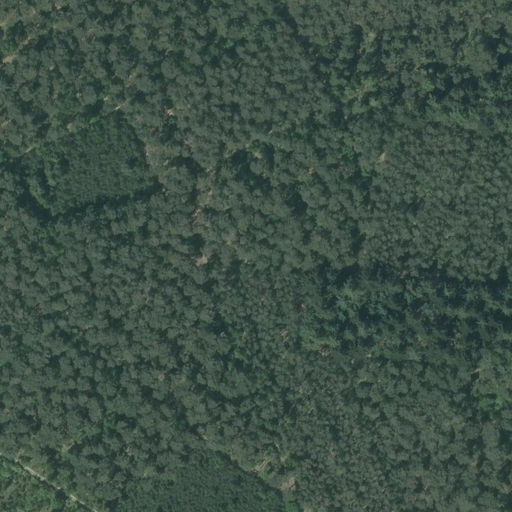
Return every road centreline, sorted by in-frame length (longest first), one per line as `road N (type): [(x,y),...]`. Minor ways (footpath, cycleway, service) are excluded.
road 1 (track): [(303,511),(112,106),(245,37),(278,10)]
road 2 (track): [(335,95),(374,195),(355,269),(511,277)]
road 3 (track): [(335,95),(359,118),(511,128)]
road 4 (track): [(0,166),(112,106)]
